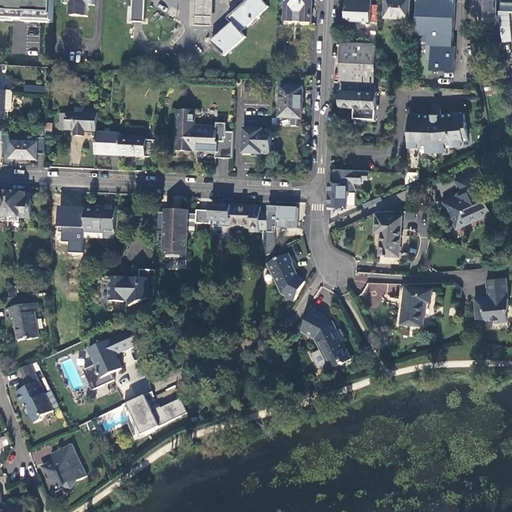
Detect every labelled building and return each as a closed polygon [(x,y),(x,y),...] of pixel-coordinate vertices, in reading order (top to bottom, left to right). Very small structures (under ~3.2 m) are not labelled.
[(0,0),(0,20),(17,21),(53,22),(54,0),(0,0)] [(64,0),(64,4),(71,4),(70,15),(88,16),(88,5),(95,5),(94,0),(64,0)] [(133,0),(132,21),(145,21),(145,18),(146,0),(133,0)] [(214,5),(213,0),(197,0),(197,7),(197,26),(214,26),(214,5)] [(233,23),(242,32),(269,7),(262,0),(249,0),(229,19),(233,23)] [(311,22),(312,0),(285,0),(285,21),(311,22)] [(371,20),(370,43),(377,43),(379,4),(372,4),(372,0),(347,0),(346,19),(371,20)] [(410,0),(386,0),(386,18),(410,18),(410,0)] [(416,0),(415,33),(428,34),(427,59),(432,59),(432,70),(455,70),(455,46),(453,45),(454,35),(455,36),(455,0),(416,0)] [(496,0),(475,0),(475,15),(496,16),(496,0)] [(511,1),(501,1),(501,10),(511,10),(511,1)] [(511,10),(501,10),(500,14),(502,24),(505,41),(511,40),(511,10)] [(247,38),(242,32),(233,23),(212,42),(217,47),(226,57),(247,38)] [(341,42),(339,82),(342,82),(375,84),(377,43),(370,43),(341,42)] [(376,90),(376,84),(375,84),(342,82),(341,105),(354,106),(354,116),(376,117),(377,90),(376,90)] [(496,82),(485,84),(487,91),(497,89),(496,82)] [(302,119),(304,88),(281,87),(279,118),(282,118),(299,119),(302,119)] [(89,137),(97,137),(97,134),(98,111),(84,110),(84,108),(75,107),(75,114),(68,113),(68,114),(60,114),(60,129),(75,131),(75,136),(85,137),(85,131),(89,131),(89,137)] [(196,111),(177,110),(175,151),(216,152),(215,158),(233,159),(234,132),(226,132),(227,124),(217,123),(216,127),(195,126),(196,111)] [(434,114),(410,113),(409,147),(427,149),(427,152),(437,152),(448,151),(447,147),(454,147),(465,145),(465,141),(470,141),(465,113),(462,113),(462,111),(434,114)] [(299,119),(282,118),(282,126),(299,126),(299,119)] [(242,154),(270,155),(271,130),(243,129),(242,154)] [(96,155),(121,156),(122,137),(122,135),(97,134),(97,137),(96,155)] [(147,139),(122,137),(121,156),(146,157),(147,140),(147,139)] [(159,141),(147,140),(146,157),(149,158),(149,155),(158,155),(159,141)] [(38,144),(11,142),(10,159),(37,160),(38,144)] [(335,169),(334,181),(334,182),(349,183),(353,183),(354,183),(354,179),(363,179),(370,180),(370,170),(335,169)] [(478,219),(481,217),(479,211),(480,211),(488,207),(484,197),(491,194),(480,169),(455,180),(460,189),(462,188),(464,194),(464,193),(465,195),(457,199),(456,197),(444,202),(448,210),(449,210),(457,228),(472,221),(475,222),(477,221),(478,219)] [(406,184),(419,179),(419,173),(406,172),(406,184)] [(348,205),(349,183),(334,182),(334,181),(330,181),(329,197),(330,197),(330,205),(348,205)] [(0,221),(10,222),(11,193),(0,192),(0,221)] [(32,194),(11,193),(10,222),(21,223),(21,218),(31,218),(32,194)] [(102,210),(86,209),(85,228),(84,238),(104,239),(104,232),(115,233),(116,206),(104,205),(104,208),(102,208),(102,210)] [(228,228),(229,205),(212,205),(211,218),(211,220),(214,220),(213,226),(228,228)] [(232,205),(231,228),(251,229),(250,232),(260,232),(260,230),(268,230),(268,214),(261,214),(261,207),(232,205)] [(299,208),(269,207),(268,214),(268,230),(268,233),(274,234),(275,227),(288,228),(288,227),(298,227),(298,222),(299,208)] [(491,213),(488,207),(480,211),(479,211),(481,217),(491,213)] [(78,227),(85,228),(86,209),(65,208),(64,234),(78,235),(78,227)] [(188,233),(195,233),(196,214),(189,214),(189,211),(167,210),(167,213),(159,213),(158,244),(165,244),(165,252),(187,253),(188,233)] [(399,256),(401,217),(376,215),(375,232),(381,232),(380,255),(399,256)] [(187,260),(187,253),(165,252),(165,259),(187,260)] [(288,254),(267,264),(281,294),(286,296),(284,300),(293,304),(305,282),(298,279),(292,264),(293,263),(288,254)] [(175,269),(186,269),(186,261),(175,261),(175,269)] [(140,277),(111,276),(110,295),(115,301),(131,301),(131,306),(149,298),(156,298),(157,270),(140,269),(140,277)] [(475,298),(477,319),(486,319),(488,320),(496,320),(496,323),(508,322),(507,308),(510,308),(507,278),(489,280),(491,296),(475,298)] [(382,296),(397,297),(397,284),(364,282),(363,306),(381,307),(382,296)] [(433,290),(406,287),(402,322),(424,325),(426,300),(431,301),(433,290)] [(38,303),(5,308),(6,311),(10,310),(11,316),(6,317),(7,320),(15,319),(18,340),(28,338),(28,339),(40,337),(36,313),(39,312),(38,303)] [(313,310),(301,332),(316,340),(329,367),(339,362),(341,365),(351,360),(333,323),(326,319),(327,317),(313,310)] [(135,329),(89,350),(96,365),(84,370),(94,391),(108,384),(116,380),(113,374),(123,369),(117,355),(140,344),(135,329)] [(53,409),(59,405),(53,392),(46,395),(32,364),(19,370),(27,386),(16,392),(23,406),(25,405),(26,408),(26,411),(27,413),(31,415),(35,423),(42,419),(43,416),(54,411),(53,409)] [(145,396),(128,404),(142,435),(188,414),(182,399),(162,408),(161,407),(153,411),(145,396)] [(93,421),(87,423),(91,431),(96,429),(93,421)] [(88,476),(73,444),(52,454),(55,461),(47,464),(46,474),(48,479),(53,480),(52,485),(55,492),(64,488),(73,489),(77,482),(88,476)] [(25,511),(25,502),(7,504),(6,502),(2,503),(2,493),(0,493),(0,511),(25,511)]
